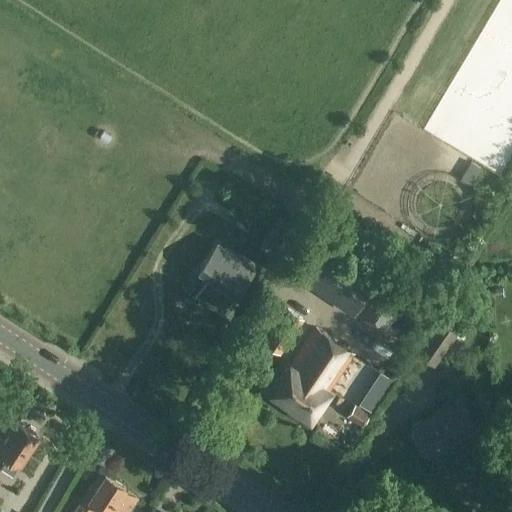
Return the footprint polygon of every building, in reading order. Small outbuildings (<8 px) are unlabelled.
[(205,304),(207,306),(209,305),(222,314),(246,277),(254,267),(247,262),(217,242),(199,269),(209,276),(196,296),(206,303),(205,304)] [(321,249),(304,277),(356,308),(373,280),(321,249)] [(412,292),(383,273),(356,312),(386,332),(412,292)] [(288,309),(265,343),(280,353),(303,319),(288,309)] [(440,320),(416,354),(434,367),(458,333),(440,320)] [(324,398),(353,354),(316,328),(291,365),(272,393),(310,419),(324,398)] [(345,401),(338,410),(362,426),(370,416),(355,406),(354,407),(345,401)] [(462,401),(411,428),(423,450),(445,438),(449,446),(478,431),(462,401)] [(0,468),(13,476),(39,436),(16,421),(4,439),(0,436),(0,437),(0,468)] [(85,497),(105,510),(108,511),(128,511),(137,499),(124,491),(126,489),(105,476),(103,479),(98,476),(85,497)] [(103,511),(105,510),(85,497),(74,511),(103,511)]
